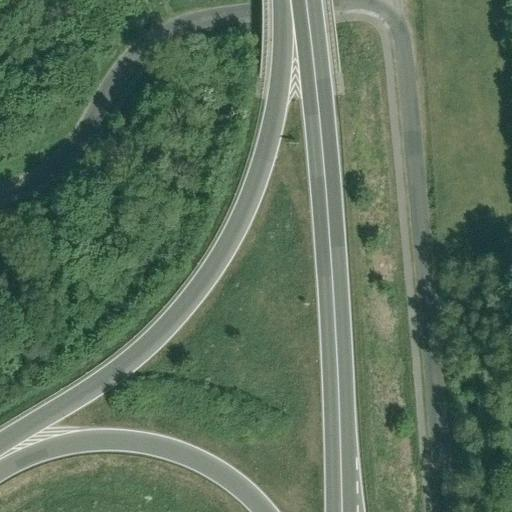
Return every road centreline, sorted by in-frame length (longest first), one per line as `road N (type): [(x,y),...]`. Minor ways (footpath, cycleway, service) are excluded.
road 1 (primary): [(288,0),(277,116),(224,256),(172,330),(76,409),(0,458)]
road 2 (unclassified): [(442,511),(403,39),(381,0)]
road 3 (primary): [(342,511),(332,255),(302,0)]
road 4 (unclassified): [(316,0),(161,36),(127,63),(64,161),(45,178),(0,195)]
road 5 (primary): [(0,458),(90,433),(160,437),(216,459),(276,511)]
